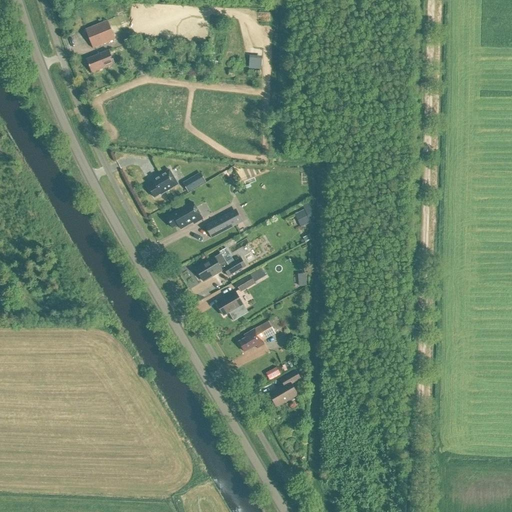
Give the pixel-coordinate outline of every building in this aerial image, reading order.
[(115,40),(108,21),(86,30),(93,49),(115,40)] [(114,65),(109,51),(86,60),(92,74),(114,65)] [(263,68),(263,55),(251,54),(251,68),(263,68)] [(120,79),(125,78),(120,66),(116,68),(120,79)] [(155,198),(161,195),(178,185),(169,170),(152,180),(155,184),(149,188),(155,198)] [(182,183),(188,193),(206,183),(200,173),(182,183)] [(193,202),(190,204),(183,208),(184,209),(169,217),(171,220),(168,222),(173,230),(175,228),(177,231),(191,223),(193,225),(203,219),(193,202)] [(236,210),(205,226),(211,239),(242,222),(236,210)] [(301,228),(311,223),(305,210),(295,215),(301,228)] [(241,259),(228,267),(226,263),(232,259),(226,248),(220,252),(221,254),(196,269),(204,282),(224,270),(228,277),(245,267),(241,259)] [(255,284),(266,277),(261,270),(250,276),(255,284)] [(299,272),(301,285),(309,284),(308,272),(299,272)] [(255,284),(250,276),(236,284),(241,292),(255,284)] [(235,292),(228,296),(229,298),(217,305),(224,316),(236,309),(236,311),(243,307),(235,292)] [(276,317),(259,327),(244,336),(245,339),(239,342),(245,353),(256,346),(257,349),(264,345),(262,342),(275,334),(274,332),(282,328),(276,317)] [(271,380),(283,374),(279,366),(267,372),(271,380)] [(277,408),(295,398),(298,396),(292,384),(301,379),(296,371),(281,380),(284,385),(268,394),(277,408)] [(303,431),(304,420),(295,419),(295,431),(303,431)]
